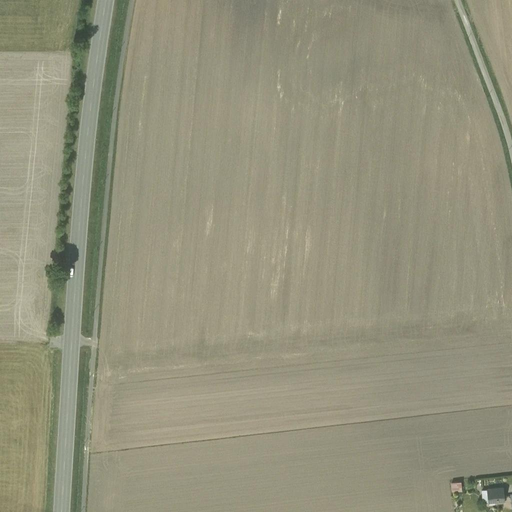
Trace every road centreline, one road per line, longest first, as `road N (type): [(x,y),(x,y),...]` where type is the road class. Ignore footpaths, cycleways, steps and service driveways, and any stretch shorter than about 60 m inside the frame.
road 1 (primary): [(62,511),(75,279),(107,0)]
road 2 (unclassified): [(511,153),(457,0)]
